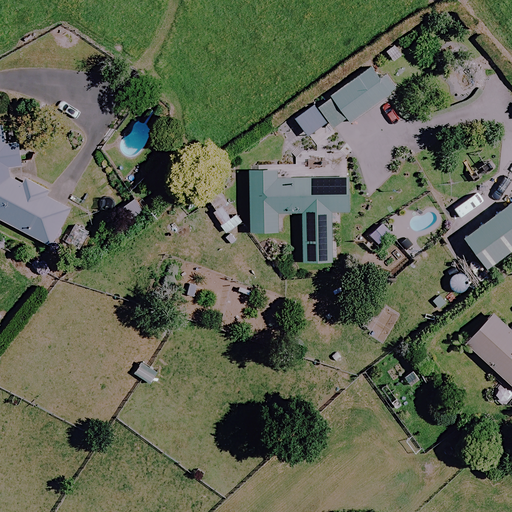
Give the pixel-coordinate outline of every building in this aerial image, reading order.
[(393,94),(373,68),(320,107),(336,128),(349,118),(353,123),(393,94)] [(25,180),(0,167),(0,218),(52,246),(72,208),(47,195),(50,189),(27,177),(25,180)] [(254,170),(253,232),(280,232),(280,213),(305,213),(305,261),(335,262),(335,212),(352,212),(352,179),(309,179),(280,179),(281,170),(254,170)] [(137,200),(119,211),(129,228),(147,217),(137,200)] [(511,252),(511,205),(467,238),(489,269),(511,252)] [(511,326),(496,313),(468,344),(511,383),(511,326)]
